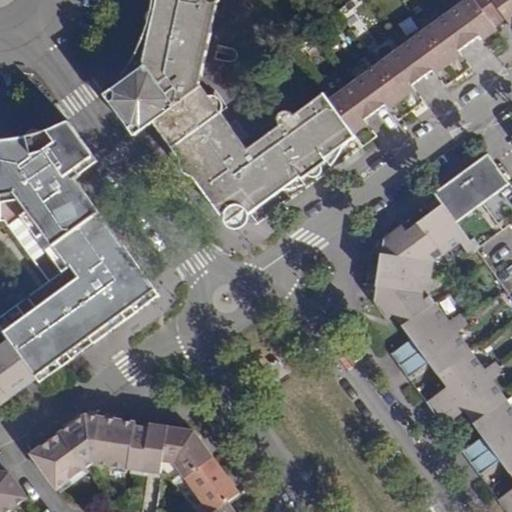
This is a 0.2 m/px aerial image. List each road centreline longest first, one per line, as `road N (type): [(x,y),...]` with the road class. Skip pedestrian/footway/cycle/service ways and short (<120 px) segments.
road 1 (residential): [(511,91),(250,281)]
road 2 (residential): [(214,283),(81,97),(24,32)]
road 3 (residential): [(456,511),(327,338),(261,316)]
road 4 (residential): [(207,319),(82,404),(0,434)]
road 5 (residential): [(230,335),(228,407),(307,511)]
